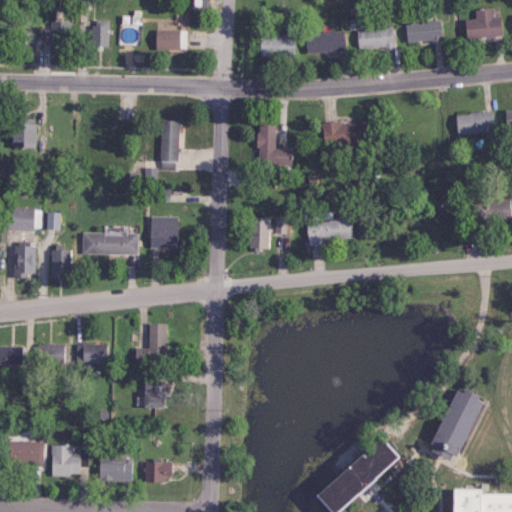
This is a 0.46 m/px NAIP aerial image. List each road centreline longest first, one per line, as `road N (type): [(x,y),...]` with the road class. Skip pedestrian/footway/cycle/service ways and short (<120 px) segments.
road 1 (residential): [(511,258),(0,312)]
road 2 (residential): [(511,68),(326,85),(0,81)]
road 3 (residential): [(209,511),(224,86)]
road 4 (residential): [(210,508),(8,502)]
